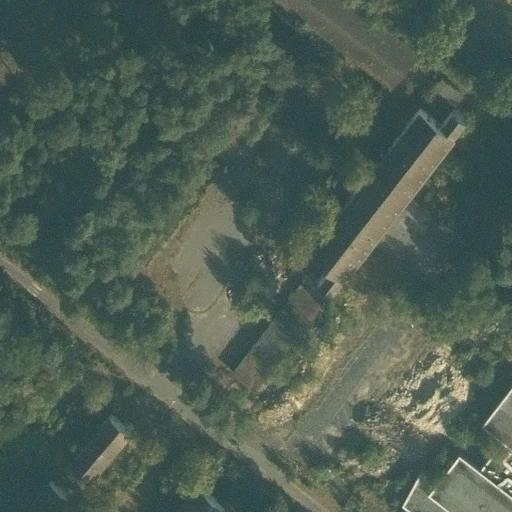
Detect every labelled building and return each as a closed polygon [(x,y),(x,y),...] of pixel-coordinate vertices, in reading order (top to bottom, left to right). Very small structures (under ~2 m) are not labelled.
[(268,0),(388,91),(417,53),(348,0),(268,0)] [(388,91),(329,167),(359,190),(416,114),(437,86),(409,65),(388,91)] [(465,99),(440,81),(437,86),(416,114),(440,132),(465,99)] [(440,132),(416,114),(359,190),(306,260),(344,289),(377,246),(411,201),(455,143),(440,132)] [(377,246),(431,287),(466,242),(411,201),(377,246)] [(311,267),(234,374),(257,390),(334,284),(311,267)] [(423,477),(401,504),(411,511),(511,511),(511,396),(485,429),(504,444),(485,471),(463,457),(438,488),(423,477)] [(109,415),(88,439),(108,455),(128,431),(109,415)] [(108,455),(88,439),(68,463),(87,479),(108,455)] [(56,511),(70,496),(50,479),(30,504),(39,511),(56,511)] [(219,511),(224,506),(200,485),(183,504),(192,511),(219,511)]
